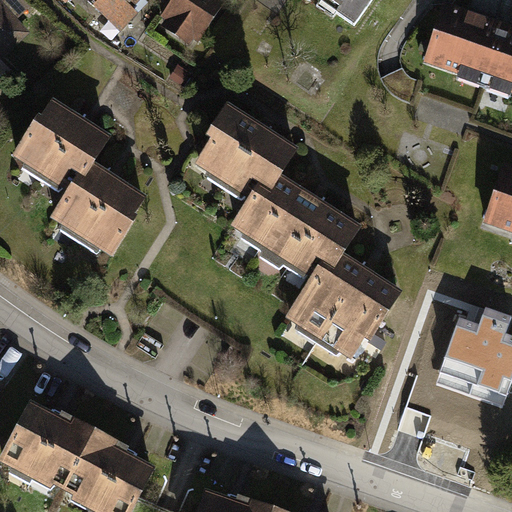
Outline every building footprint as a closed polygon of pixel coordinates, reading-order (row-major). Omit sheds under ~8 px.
[(0,0),(0,57),(3,60),(32,32),(18,18),(0,0)] [(26,0),(0,0),(18,18),(31,5),(26,0)] [(90,0),(120,27),(135,12),(131,8),(138,0),(90,0)] [(226,0),(175,0),(165,16),(200,40),(227,1),(226,0)] [(317,0),(355,26),(373,0),(317,0)] [(511,25),(447,3),(426,61),(511,91),(511,25)] [(18,156),(73,191),(91,166),(108,139),(55,105),(18,156)] [(271,173),(278,178),(295,151),(229,109),(211,137),(216,140),(200,164),(255,199),(271,173)] [(511,163),(508,162),(488,221),(511,229),(511,163)] [(143,199),(91,166),(73,191),(56,218),(112,254),(134,219),(131,217),(143,199)] [(293,262),(317,277),(333,252),(340,256),(358,229),(278,178),(271,173),(255,199),(237,226),(263,243),(260,248),(290,267),(293,262)] [(399,293),(340,256),(333,252),(317,277),(291,317),(352,356),(365,336),(370,338),(399,293)] [(481,323),(459,315),(434,385),(505,410),(511,389),(511,333),(507,331),(511,315),(486,307),(481,323)] [(58,414),(32,400),(0,459),(0,462),(52,489),(55,484),(75,495),(72,500),(94,511),(129,511),(156,466),(132,453),(128,450),(130,446),(63,411),(60,415),(58,414)] [(234,497),(207,487),(198,511),(293,511),(239,493),(237,498),(234,497)]
